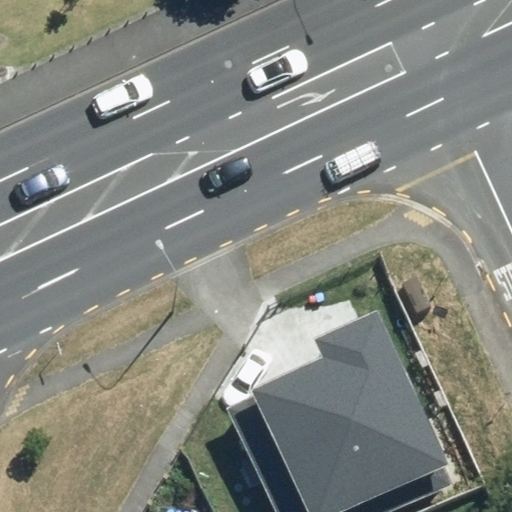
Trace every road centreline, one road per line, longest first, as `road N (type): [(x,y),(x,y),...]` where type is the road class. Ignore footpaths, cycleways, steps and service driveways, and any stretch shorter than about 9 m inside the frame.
road 1 (primary): [(436,43),(0,248)]
road 2 (residential): [(511,205),(436,43)]
